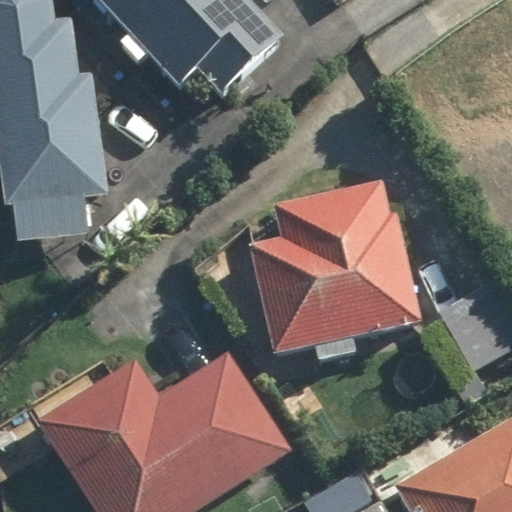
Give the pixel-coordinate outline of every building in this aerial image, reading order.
[(47,0),(0,0),(0,137),(11,216),(19,215),(24,250),(91,241),(87,209),(111,206),(95,85),(88,86),(80,30),(52,34),(47,0)] [(102,0),(188,93),(205,77),(229,103),(281,55),(257,29),(268,19),(249,0),(102,0)] [(291,244),(253,252),(277,362),(427,330),(397,188),(284,212),(291,244)] [(448,330),(477,381),(511,360),(511,295),(448,330)] [(128,358),(38,416),(0,439),(0,461),(12,480),(59,450),(98,511),(210,511),(296,458),(232,359),(159,406),(128,358)] [(511,511),(511,428),(370,511),(511,511)]
